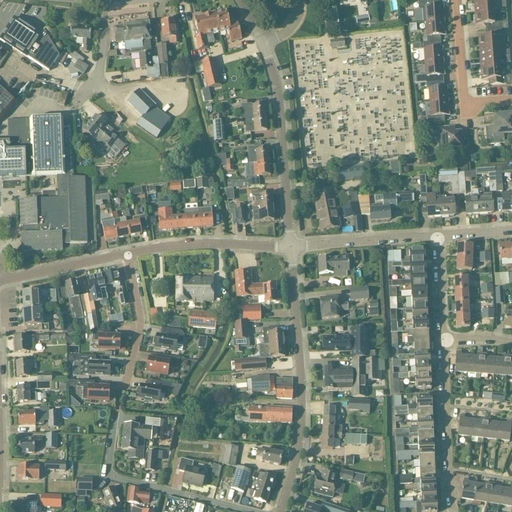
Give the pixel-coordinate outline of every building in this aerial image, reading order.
[(422,10),(423,23),(425,23),(443,22),(442,14),(444,6),(444,5),(440,5),(439,0),(422,0),(418,0),(418,10),(422,10)] [(492,2),(474,4),(474,14),(493,13),(492,2)] [(215,15),(220,33),(228,31),(231,42),(241,40),(237,22),(233,23),(231,16),(227,17),(226,12),(215,15)] [(493,13),(474,14),(475,16),(473,17),(473,23),(475,23),(475,25),(487,24),(488,30),(501,29),(501,23),(494,23),(493,13)] [(212,35),(220,33),(215,15),(194,19),(196,30),(194,30),(195,38),(199,51),(207,49),(205,41),(213,39),(212,35)] [(377,24),(376,15),(369,16),(370,25),(377,24)] [(0,38),(0,40),(5,44),(5,43),(13,48),(12,48),(13,49),(14,48),(21,53),(20,54),(21,55),(22,54),(48,72),(59,56),(43,31),(40,36),(36,33),(36,32),(35,32),(27,27),(28,27),(27,26),(26,27),(19,22),(20,21),(19,21),(18,21),(13,18),(0,38)] [(174,20),(161,22),(163,39),(169,38),(169,44),(179,43),(177,30),(175,30),(174,20)] [(443,22),(425,23),(427,43),(440,42),(440,36),(446,36),(446,35),(444,29),(443,22)] [(124,27),(114,27),(116,43),(124,42),(125,50),(125,51),(130,50),(130,49),(142,48),(151,48),(150,40),(151,40),(149,23),(124,25),(124,27)] [(71,28),(70,39),(83,40),(82,52),(89,53),(90,40),(91,29),(71,28)] [(478,37),(479,48),(498,47),(497,36),(502,36),(501,29),(488,30),(488,36),(478,37)] [(331,48),(344,47),(343,40),(330,41),(331,48)] [(420,44),(412,45),(413,50),(420,49),(420,50),(423,50),(424,63),(442,62),(441,55),(443,48),(441,48),(440,42),(427,43),(420,43),(420,44)] [(157,45),(158,58),(158,66),(159,66),(161,79),(168,78),(167,65),(165,45),(157,45)] [(498,47),(479,48),(480,59),(499,58),(498,47)] [(142,48),(130,49),(130,50),(131,55),(140,54),(141,69),(146,69),(147,79),(160,77),(158,66),(158,58),(152,59),(151,48),(142,48)] [(89,67),(82,63),(84,60),(72,51),(68,56),(77,62),(73,68),(84,75),(89,67)] [(499,58),(480,59),(481,70),(499,68),(499,58)] [(215,59),(201,62),(194,64),(196,74),(203,73),(207,89),(221,86),(215,59)] [(442,62),(424,63),(425,77),(426,77),(426,83),(443,82),(443,76),(445,76),(445,75),(442,69),(442,62)] [(499,68),(481,70),(481,81),(491,80),(492,86),(506,85),(505,78),(500,79),(499,68)] [(429,103),(447,102),(446,95),(448,88),(448,87),(444,88),(443,82),(426,83),(426,90),(428,89),(429,103)] [(0,121),(19,100),(14,95),(12,98),(3,90),(0,92),(0,121)] [(157,138),(170,118),(154,105),(152,103),(140,91),(128,102),(134,108),(143,117),(136,124),(141,128),(157,138)] [(61,92),(58,101),(57,104),(64,106),(68,94),(61,92)] [(447,108),(447,102),(429,103),(430,116),(426,117),(427,123),(444,122),(444,116),(450,115),(447,108)] [(265,105),(243,107),(243,114),(253,114),(254,118),(265,118),(265,105)] [(503,134),(511,133),(511,113),(493,115),(494,127),(485,128),(486,145),(504,144),(503,134)] [(96,115),(90,123),(114,144),(120,149),(120,150),(120,151),(121,152),(126,147),(118,140),(118,139),(112,134),(112,135),(111,134),(113,131),(107,126),(107,125),(96,115)] [(63,118),(8,120),(9,142),(0,142),(0,177),(57,176),(73,175),(72,132),(71,132),(71,126),(63,126),(63,118)] [(246,120),(248,133),(267,131),(265,118),(246,120)] [(215,122),(212,122),(214,143),(224,142),(223,140),(223,131),(222,121),(215,122)] [(90,123),(83,130),(94,140),(97,137),(105,143),(104,144),(110,149),(109,149),(116,154),(120,150),(120,149),(114,144),(90,123)] [(437,143),(438,149),(441,152),(454,151),(454,148),(461,148),(460,133),(455,133),(454,127),(439,128),(440,143),(437,143)] [(263,147),(248,149),(249,164),(249,165),(252,164),(257,164),(269,163),(268,150),(263,150),(263,147)] [(226,166),(233,165),(233,160),(229,161),(226,161),(226,155),(217,155),(217,157),(217,166),(218,166),(226,166)] [(398,162),(390,163),(391,175),(400,174),(398,162)] [(257,164),(252,164),(253,177),(270,176),(269,163),(257,164)] [(457,169),(448,170),(449,177),(451,176),(451,177),(458,176),(458,174),(464,173),(467,173),(467,166),(459,167),(457,169)] [(352,181),(364,180),(363,167),(336,170),(338,183),(352,181)] [(495,171),(495,168),(488,168),(488,174),(490,193),(496,192),(495,171)] [(73,175),(57,176),(58,199),(19,200),(20,227),(23,227),(23,234),(21,234),(21,252),(62,250),(62,245),(87,244),(84,178),(73,178),(73,175)] [(458,176),(451,177),(452,195),(459,195),(458,176)] [(441,217),(440,199),(440,194),(426,195),(425,179),(419,179),(421,203),(427,203),(428,218),(441,217)] [(235,181),(227,182),(227,188),(235,188),(239,188),(249,187),(248,180),(235,181)] [(195,181),(183,182),(183,190),(195,189),(195,181)] [(477,191),(472,191),(472,196),(472,200),(465,200),(465,215),(479,214),(478,195),(477,191)] [(491,195),(484,195),(483,191),(477,191),(478,195),(479,214),(492,213),(491,195)] [(261,208),(273,207),(272,195),(266,195),(266,192),(251,193),(253,209),(261,208)] [(341,209),(359,205),(357,197),(356,192),(338,196),(341,209)] [(511,192),(501,194),(503,213),(511,211),(511,192)] [(317,214),(336,210),(333,194),(314,197),(317,214)] [(369,208),(360,209),(361,217),(370,216),(370,222),(390,221),(389,211),(397,210),(396,194),(381,195),(382,204),(371,205),(369,208)] [(413,203),(413,194),(405,195),(405,203),(413,203)] [(440,199),(441,217),(454,216),(453,201),(446,202),(445,198),(440,199)] [(361,217),(359,205),(341,209),(343,220),(361,217)] [(171,207),(157,208),(159,232),(173,231),(172,218),(171,207)] [(273,207),(261,208),(261,215),(256,215),(257,221),(274,220),(273,207)] [(211,208),(198,209),(199,228),(213,227),(211,208)] [(199,228),(198,209),(184,210),(185,217),(186,229),(199,228)] [(339,227),(336,210),(317,214),(320,231),(339,227)] [(244,211),(236,211),(232,212),(233,225),(245,224),(244,211)] [(133,223),(127,224),(129,237),(141,234),(141,230),(148,229),(145,216),(132,219),(133,223)] [(185,217),(172,218),(173,231),(186,229),(185,217)] [(114,221),(102,223),(103,229),(106,241),(117,239),(115,226),(114,221)] [(129,237),(127,224),(115,226),(117,239),(129,237)] [(457,246),(457,258),(472,259),(472,246),(457,246)] [(511,261),(511,254),(511,246),(499,246),(500,262),(511,261)] [(388,262),(388,264),(401,264),(401,262),(401,251),(392,252),(392,248),(387,249),(388,262)] [(424,251),(409,252),(409,258),(404,258),(405,261),(401,262),(401,264),(424,263),(424,251)] [(332,257),(318,258),(319,265),(318,265),(319,268),(319,275),(333,274),(333,273),(333,272),(346,272),(349,272),(348,258),(332,259),(332,257)] [(472,259),(457,258),(456,271),(472,271),(472,259)] [(424,263),(401,264),(402,268),(402,269),(409,269),(410,275),(425,274),(424,263)] [(279,293),(276,293),(275,285),(252,287),(251,271),(234,272),(236,299),(264,296),(264,304),(280,303),(279,293)] [(117,273),(102,276),(106,295),(107,295),(110,294),(108,286),(119,284),(117,273)] [(509,286),(511,285),(511,273),(508,274),(494,275),(495,286),(509,286)] [(425,274),(410,275),(410,281),(388,282),(388,288),(399,287),(425,286),(425,274)] [(106,295),(102,276),(87,279),(90,290),(91,294),(93,302),(102,300),(102,301),(108,300),(107,295),(106,295)] [(213,302),(213,278),(176,278),(176,302),(213,302)] [(454,291),(467,291),(467,278),(454,279),(454,291)] [(79,303),(78,297),(79,297),(76,282),(65,284),(68,300),(68,299),(72,315),(74,315),(76,320),(87,318),(83,296),(84,302),(79,303)] [(410,291),(411,298),(426,297),(425,286),(399,287),(399,292),(410,291)] [(349,289),(350,301),(368,300),(367,288),(349,289)] [(504,304),(503,294),(503,288),(495,289),(496,305),(504,304)] [(23,292),(24,310),(46,309),(46,305),(56,304),(56,290),(23,292)] [(454,291),(455,304),(468,303),(467,291),(454,291)] [(127,294),(118,296),(121,306),(129,304),(127,294)] [(319,299),(321,313),(322,319),(339,318),(338,312),(339,312),(339,311),(352,310),(351,303),(348,304),(348,303),(338,304),(337,297),(319,299)] [(426,297),(411,298),(411,310),(427,309),(426,297)] [(401,299),(396,299),(389,299),(390,310),(396,310),(397,310),(396,304),(401,304),(401,299)] [(378,316),(377,302),(370,302),(371,317),(378,316)] [(468,303),(455,304),(455,316),(468,315),(468,303)] [(46,309),(24,310),(25,327),(27,327),(27,333),(49,332),(48,325),(42,325),(41,310),(46,309)] [(243,322),(254,321),(260,321),(260,309),(242,310),(242,311),(235,311),(234,317),(234,321),(243,321),(243,322)] [(411,310),(403,310),(403,314),(405,314),(405,315),(412,315),(412,321),(427,320),(427,309),(411,310)] [(217,315),(189,312),(188,327),(215,331),(216,326),(221,326),(222,316),(217,315)] [(503,328),(511,329),(511,314),(506,313),(503,328)] [(493,319),(493,314),(482,315),(482,319),(482,325),(492,325),(492,319),(493,319)] [(468,315),(455,316),(456,329),(469,328),(468,315)] [(182,328),(183,318),(170,317),(170,327),(182,328)] [(428,332),(427,320),(412,321),(412,327),(407,327),(403,328),(402,330),(397,330),(397,333),(407,333),(428,332)] [(234,323),(235,341),(248,340),(247,322),(234,323)] [(70,327),(65,328),(67,336),(75,334),(74,329),(70,327)] [(99,342),(98,348),(98,350),(119,350),(119,344),(120,338),(108,337),(108,329),(93,332),(93,342),(99,342)] [(264,346),(283,344),(282,331),(277,332),(277,329),(263,330),(264,346)] [(323,353),(351,352),(351,358),(367,358),(367,353),(367,329),(351,329),(351,337),(323,338),(323,353)] [(155,349),(166,351),(175,353),(177,344),(183,345),(184,336),(181,332),(170,330),(169,337),(157,335),(156,338),(154,338),(153,345),(155,345),(155,349)] [(428,332),(407,333),(407,338),(413,338),(413,344),(428,344),(428,332)] [(201,336),(199,348),(207,348),(208,337),(201,336)] [(34,337),(14,338),(15,353),(29,352),(34,352),(34,345),(34,337)] [(264,346),(258,346),(259,359),(284,357),(283,344),(264,346)] [(428,344),(413,344),(413,350),(409,351),(410,356),(429,355),(428,344)] [(454,373),(467,374),(469,357),(461,357),(461,353),(456,353),(454,373)] [(469,357),(467,374),(480,375),(482,355),(477,354),(477,358),(469,357)] [(414,361),(414,367),(429,367),(429,355),(410,356),(398,356),(394,356),(392,357),(392,362),(398,361),(398,362),(414,361)] [(493,376),(494,359),(486,359),(486,355),(482,355),(480,375),(493,376)] [(84,362),(83,375),(89,375),(89,376),(109,377),(110,373),(112,373),(112,367),(110,367),(110,363),(93,362),(93,356),(76,356),(75,362),(84,362)] [(166,363),(154,360),(149,360),(148,364),(146,364),(145,370),(147,371),(147,372),(166,376),(168,368),(177,370),(179,359),(167,357),(166,363)] [(493,376),(506,377),(507,357),(503,357),(502,360),(494,359),(493,376)] [(243,361),(244,371),(266,370),(265,364),(256,364),(256,360),(243,361)] [(365,360),(353,360),(352,361),(352,369),(332,370),(332,369),(323,369),(323,389),(333,389),(333,388),(352,388),(352,398),(365,398),(365,382),(381,381),(381,372),(385,372),(384,360),(365,360)] [(30,369),(36,369),(35,362),(16,363),(17,378),(31,377),(30,369)] [(429,367),(414,367),(415,374),(408,374),(408,375),(406,375),(407,379),(408,379),(409,379),(430,378),(429,367)] [(52,383),(56,383),(56,375),(52,375),(52,374),(37,374),(37,382),(37,383),(49,383),(52,383)] [(269,378),(251,379),(251,381),(252,393),(270,392),(269,378)] [(430,378),(409,379),(409,384),(415,384),(415,390),(431,390),(430,378)] [(276,386),(276,399),(291,400),(292,387),(292,380),(277,379),(277,386),(276,386)] [(246,381),(235,381),(236,393),(247,393),(246,381)] [(92,382),(78,382),(77,388),(83,388),(83,400),(108,401),(108,400),(111,400),(111,394),(109,394),(109,389),(91,388),(92,382)] [(158,388),(141,385),(140,389),(138,388),(137,395),(139,395),(138,399),(144,400),(144,402),(152,403),(153,401),(159,402),(160,394),(166,395),(167,390),(170,391),(171,384),(159,382),(158,388)] [(56,390),(56,383),(52,383),(49,383),(37,383),(29,383),(29,388),(17,388),(17,404),(30,403),(36,403),(36,394),(33,394),(33,391),(56,390)] [(408,407),(408,411),(413,411),(431,410),(431,398),(416,398),(416,405),(407,406),(407,407),(408,407)] [(349,410),(361,411),(361,414),(369,414),(370,402),(349,401),(349,410)] [(267,408),(249,407),(248,423),(266,423),(266,422),(290,423),(291,409),(267,408)] [(322,434),(341,435),(341,427),(334,427),(335,407),(323,407),(322,434)] [(47,412),(49,412),(49,410),(34,410),(34,412),(18,413),(18,425),(34,425),(34,424),(43,424),(43,419),(48,419),(47,412)] [(413,411),(408,411),(408,415),(413,415),(413,416),(416,416),(417,422),(424,422),(432,421),(431,410),(413,411)] [(48,419),(48,428),(58,428),(58,412),(49,412),(47,412),(48,419)] [(457,438),(471,439),(472,422),(464,421),(464,418),(459,417),(457,438)] [(483,440),(485,420),(481,419),(480,423),(472,422),(471,439),(483,440)] [(483,440),(496,441),(498,425),(490,424),(490,420),(485,420),(483,440)] [(432,433),(432,421),(424,422),(417,422),(417,428),(413,429),(413,434),(417,434),(432,433)] [(498,425),(496,441),(509,443),(511,423),(507,422),(507,425),(498,425)] [(124,425),(123,437),(144,439),(144,438),(152,438),(153,427),(145,426),(145,427),(124,425)] [(432,433),(417,434),(418,438),(418,445),(433,445),(432,433)] [(46,434),(45,446),(45,449),(56,449),(57,435),(46,434)] [(341,440),(341,435),(322,434),(321,450),(332,450),(333,439),(341,440)] [(366,446),(367,436),(345,435),(345,445),(366,446)] [(144,439),(123,437),(122,450),(129,450),(128,459),(142,460),(144,439)] [(42,446),(42,440),(42,439),(28,439),(28,441),(19,441),(19,453),(35,453),(35,446),(42,446)] [(433,445),(418,445),(418,457),(433,456),(433,445)] [(222,465),(235,467),(238,448),(227,446),(226,450),(221,450),(219,464),(222,465)] [(279,466),(282,454),(266,450),(265,451),(258,449),(257,456),(263,458),(263,462),(279,466)] [(146,452),(145,471),(155,472),(157,453),(153,452),(146,452)] [(419,468),(434,468),(433,456),(418,457),(419,468)] [(353,466),(354,458),(346,458),(345,465),(353,466)] [(182,483),(202,488),(206,473),(192,469),(193,462),(181,459),(178,472),(185,473),(182,483)] [(66,463),(45,462),(45,471),(65,472),(66,463)] [(38,467),(19,466),(18,480),(38,481),(38,467)] [(237,467),(230,489),(243,493),(251,471),(237,467)] [(419,468),(420,480),(434,479),(434,468),(419,468)] [(336,483),(335,483),(337,475),(322,471),(320,479),(317,478),(314,489),(316,489),(314,494),(326,497),(327,492),(333,494),(336,483)] [(360,477),(353,475),(354,474),(341,471),(339,479),(352,482),(359,484),(360,477)] [(260,474),(254,473),(252,479),(258,481),(256,487),(258,487),(253,500),(266,504),(271,489),(273,490),(276,480),(275,480),(275,478),(270,476),(270,478),(260,475),(260,474)] [(78,478),(78,491),(92,492),(92,479),(78,478)] [(420,485),(420,491),(435,491),(434,479),(420,480),(414,480),(414,485),(420,485)] [(460,500),(473,502),(476,485),(468,484),(469,481),(464,480),(460,500)] [(476,485),(473,502),(486,504),(489,484),(485,483),(485,486),(476,485)] [(499,506),(502,489),(494,488),(494,485),(489,484),(486,504),(499,506)] [(510,490),(502,489),(499,506),(511,508),(511,487),(510,487),(510,490)] [(119,501),(114,488),(102,493),(108,506),(109,509),(113,507),(114,510),(121,507),(119,501)] [(148,505),(149,494),(140,493),(141,491),(128,490),(126,505),(139,506),(139,504),(148,505)] [(435,491),(420,491),(421,503),(436,502),(435,491)] [(61,497),(41,496),(40,508),(60,509),(61,497)] [(36,511),(37,502),(29,502),(29,501),(17,501),(16,511),(36,511)] [(436,511),(436,502),(421,503),(416,503),(416,511),(436,511)] [(203,511),(205,506),(197,503),(194,511),(203,511)] [(412,503),(399,504),(399,511),(416,511),(416,503),(412,503)]
